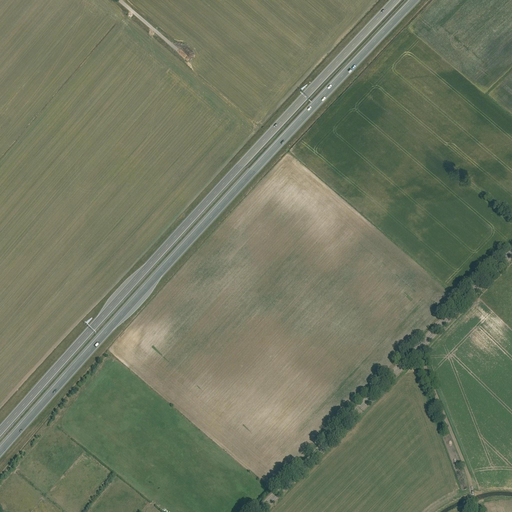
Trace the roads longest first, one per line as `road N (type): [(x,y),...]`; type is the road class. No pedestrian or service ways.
road 1 (trunk): [(0,451),(414,0)]
road 2 (trunk): [(396,0),(0,431)]
road 3 (tertiary): [(259,511),(511,252)]
road 4 (track): [(417,348),(474,501)]
